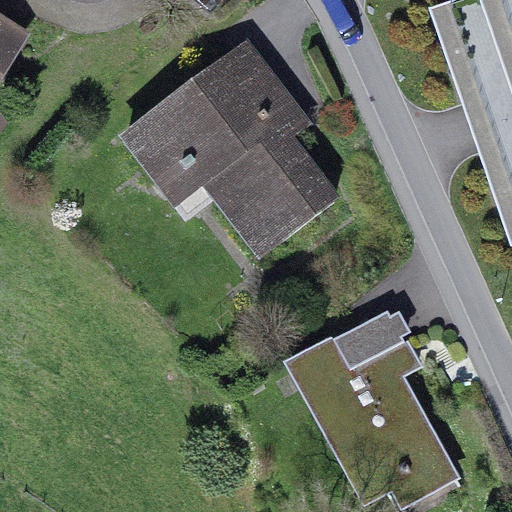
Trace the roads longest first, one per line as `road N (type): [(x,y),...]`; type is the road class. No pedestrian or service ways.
road 1 (residential): [(338,0),(511,378)]
road 2 (unknown): [(74,32),(190,60),(293,64),(326,0)]
